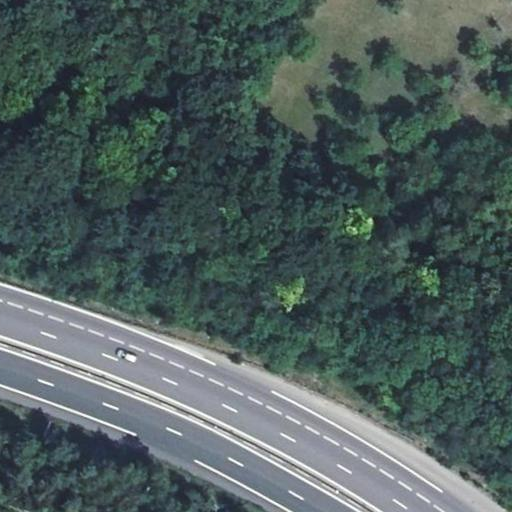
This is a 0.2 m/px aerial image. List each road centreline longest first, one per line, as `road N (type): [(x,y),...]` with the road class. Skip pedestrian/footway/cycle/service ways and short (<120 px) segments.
road 1 (motorway): [(422,511),(159,371),(0,315)]
road 2 (motorway): [(0,372),(110,409),(308,511)]
